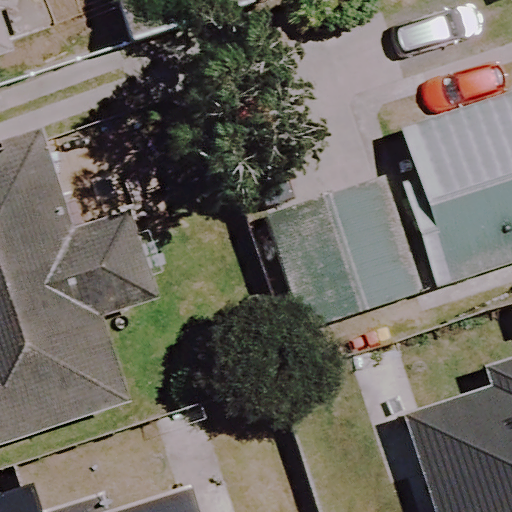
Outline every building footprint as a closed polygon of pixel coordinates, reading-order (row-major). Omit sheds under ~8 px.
[(511,268),(511,101),(393,140),(443,291),(511,268)] [(45,301),(0,155),(0,451),(117,415),(78,291),(45,301)] [(412,301),(373,190),(255,231),(294,342),(412,301)] [(511,511),(511,355),(440,378),(448,402),(395,419),(424,511),(511,511)] [(187,511),(173,468),(40,511),(16,511),(13,501),(0,505),(0,511),(187,511)]
